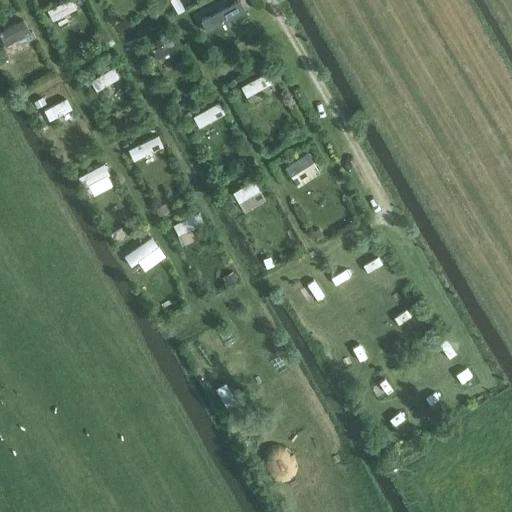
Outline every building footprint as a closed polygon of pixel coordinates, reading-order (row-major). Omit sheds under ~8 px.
[(209,30),(248,11),(242,0),(241,0),(203,19),(209,30)] [(24,19),(0,32),(0,35),(6,46),(19,39),(21,43),(29,38),(27,35),(31,32),(24,19)] [(154,48),(159,58),(185,46),(179,35),(154,48)] [(94,80),(100,89),(120,76),(114,67),(94,80)] [(267,75),(244,84),(247,93),(271,85),(267,75)] [(43,97),(35,102),(38,108),(47,104),(43,97)] [(46,108),(50,118),(74,110),(70,99),(46,108)] [(220,102),(195,115),(201,126),(225,114),(220,102)] [(161,135),(131,148),(135,159),(166,146),(161,135)] [(309,151),(286,166),(299,186),(323,170),(309,151)] [(112,173),(107,163),(86,174),(92,184),(112,173)] [(245,207),(266,201),(260,181),(240,186),(245,207)] [(166,203),(156,209),(160,216),(170,211),(166,203)] [(192,227),(205,222),(201,212),(175,223),(183,242),(196,237),(192,227)] [(144,226),(135,231),(140,238),(149,233),(144,226)] [(122,227),(110,234),(116,244),(128,236),(122,227)] [(234,271),(224,277),(227,284),(229,283),(230,285),(238,280),(237,278),(234,271)] [(290,453),(286,449),(278,447),(272,449),(267,453),(265,460),(267,467),(270,472),(276,478),(283,480),(289,478),(293,474),(296,467),(294,461),(293,460),(296,458),(294,453),(291,455),(290,453)]
